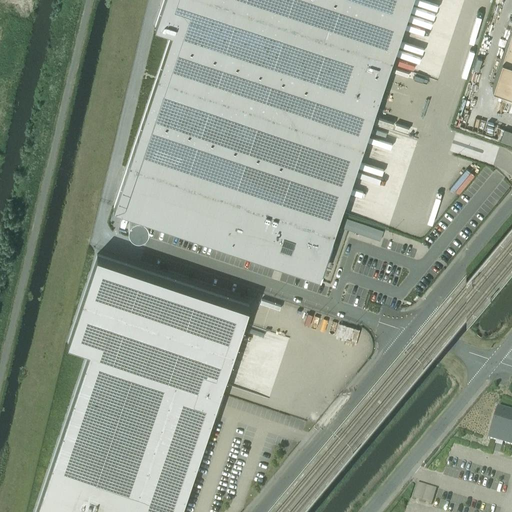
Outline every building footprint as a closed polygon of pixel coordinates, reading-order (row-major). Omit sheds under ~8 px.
[(172,30),(114,205),(319,273),(409,0),(162,0),(156,19),(155,24),(172,30)] [(511,24),(492,86),(505,90),(503,97),(511,99),(511,24)] [(511,131),(504,129),(500,141),(511,145),(511,131)] [(90,348),(34,511),(178,511),(248,305),(97,254),(68,341),(90,348)] [(511,511),(511,413),(498,409),(498,408),(497,408),(487,440),(488,440),(489,439),(511,445),(511,511)]
